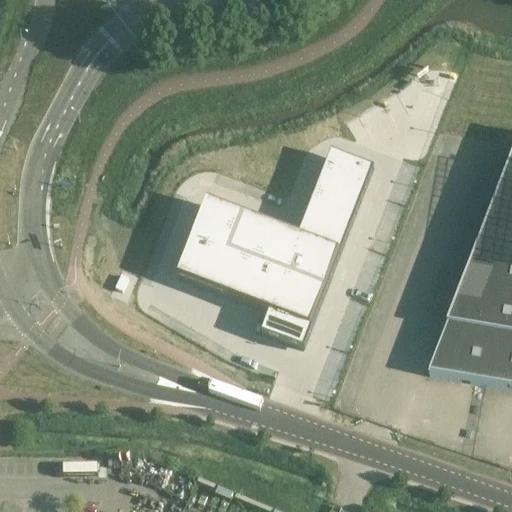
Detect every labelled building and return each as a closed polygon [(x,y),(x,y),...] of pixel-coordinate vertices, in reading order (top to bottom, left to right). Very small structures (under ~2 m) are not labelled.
[(332,159),(323,180),(326,181),(366,197),(375,175),(332,159)] [(511,160),(447,328),(448,328),(447,330),(448,330),(429,378),(511,392),(511,160)] [(323,180),(315,203),(317,203),(355,218),(358,219),(366,197),(326,181),(323,180)] [(315,203),(306,225),(309,226),(347,241),(349,241),(358,219),(355,218),(317,203),(315,203)] [(207,207),(199,227),(200,227),(238,241),(245,222),(207,207)] [(245,222),(238,241),(230,260),(249,267),(259,271),(273,233),(246,223),(245,222)] [(306,225),(299,243),(302,244),(301,244),(340,259),(342,260),(349,241),(347,241),(309,226),(306,225)] [(199,227),(192,245),(193,245),(212,253),(230,260),(238,241),(200,227),(199,227)] [(273,233),(259,271),(268,274),(287,282),(294,263),(301,244),(302,244),(299,243),(273,233)] [(301,244),(294,263),(332,278),(335,279),(342,260),(340,259),(301,244)] [(192,245),(177,284),(197,292),(197,291),(212,253),(193,245),(192,245)] [(197,291),(197,292),(216,299),(230,260),(212,253),(197,291)] [(230,260),(216,299),(234,306),(235,305),(249,267),(230,260)] [(294,263),(287,282),(325,297),(328,297),(335,279),(332,278),(294,263)] [(249,267),(235,305),(253,312),(268,274),(259,271),(249,267)] [(268,274),(253,312),(270,319),(272,320),(280,300),(287,282),(268,274)] [(287,282),(280,300),(320,316),(328,297),(325,297),(287,282)] [(280,300),(272,320),(311,334),(313,335),(320,316),(280,300)] [(270,319),(262,340),(305,356),(313,335),(311,334),(272,320),(270,319)]
